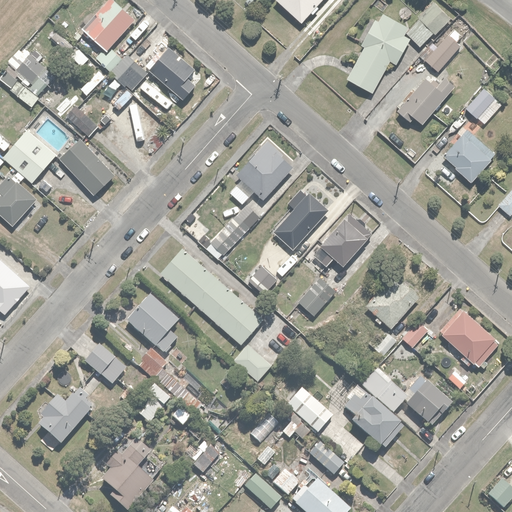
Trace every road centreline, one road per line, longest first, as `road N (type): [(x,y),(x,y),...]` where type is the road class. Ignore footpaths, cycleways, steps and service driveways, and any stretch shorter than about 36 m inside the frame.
road 1 (residential): [(262,83),(0,378)]
road 2 (residential): [(262,83),(511,303)]
road 3 (residential): [(419,511),(511,407)]
road 4 (residential): [(168,0),(262,83)]
